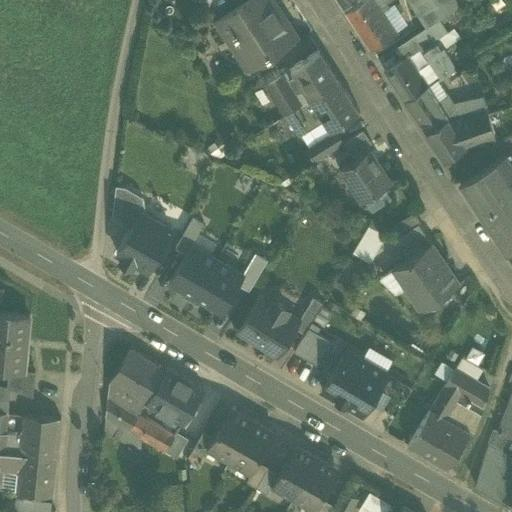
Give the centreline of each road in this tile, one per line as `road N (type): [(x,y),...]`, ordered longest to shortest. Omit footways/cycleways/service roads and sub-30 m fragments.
road 1 (residential): [(460,501),(96,288)]
road 2 (residential): [(310,0),(511,298)]
road 3 (unclassified): [(140,0),(113,107),(96,288)]
road 4 (residential): [(74,511),(75,437),(99,316),(96,288)]
